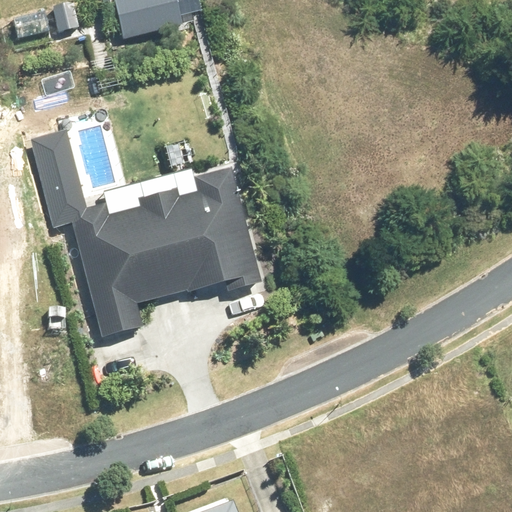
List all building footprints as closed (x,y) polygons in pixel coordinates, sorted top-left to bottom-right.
[(174,0),(113,0),(123,42),(181,29),(174,0)] [(66,6),(46,11),(52,34),(72,29),(66,6)] [(51,35),(44,14),(25,20),(32,42),(51,35)] [(68,216),(102,340),(143,329),(136,306),(226,282),(229,294),(260,286),(229,169),(193,179),(198,195),(110,218),(107,206),(68,216)] [(242,511),(239,502),(212,511),(242,511)]
